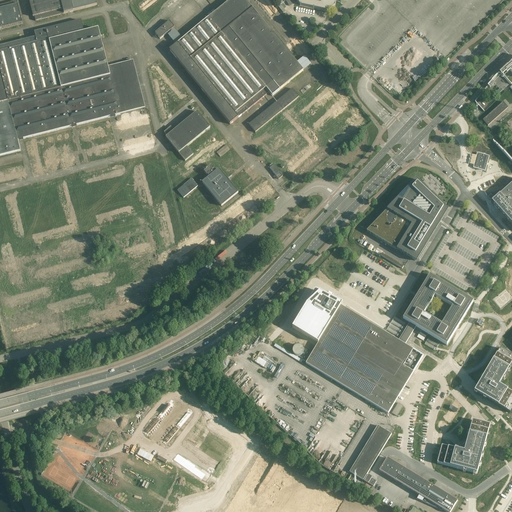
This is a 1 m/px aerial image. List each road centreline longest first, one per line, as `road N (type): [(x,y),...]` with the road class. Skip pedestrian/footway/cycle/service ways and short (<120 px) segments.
road 1 (secondary): [(0,413),(130,377),(205,342),(257,304),(351,208)]
road 2 (secondary): [(340,198),(246,297),(194,335),(109,374),(0,404)]
road 3 (unknown): [(0,359),(142,322),(311,188),(340,198)]
road 4 (unknown): [(259,0),(310,70),(230,135)]
road 5 (unknown): [(158,130),(143,150),(0,188)]
road 6 (secondary): [(508,19),(407,126)]
road 7 (residential): [(452,364),(472,318),(494,316),(501,335),(482,364),(464,372)]
road 8 (unknown): [(170,64),(147,66),(158,130),(198,97)]
road 9 (secondary): [(418,139),(511,43)]
road 10 (unclassified): [(404,457),(468,494),(511,465)]
road 11 (unclassified): [(370,91),(320,40),(356,0)]
